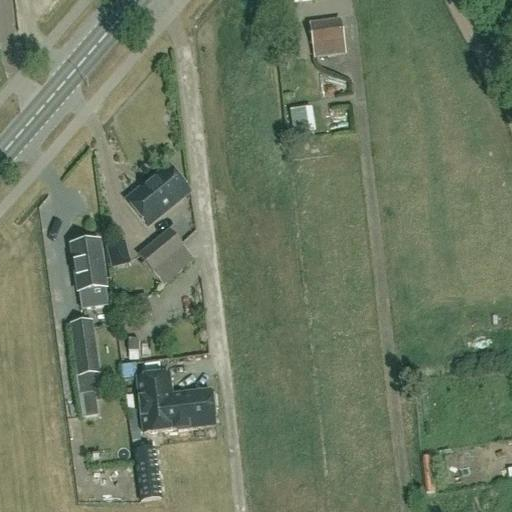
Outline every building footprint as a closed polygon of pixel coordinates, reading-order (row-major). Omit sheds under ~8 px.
[(346,57),(344,46),(341,20),(309,24),(312,51),(313,61),(346,57)] [(188,197),(168,171),(131,201),(152,226),(188,197)] [(174,228),(184,242),(198,232),(188,218),(174,228)] [(153,275),(184,249),(169,231),(138,257),(153,275)] [(105,247),(111,270),(131,265),(125,242),(105,247)] [(78,294),(105,290),(98,245),(72,249),(78,294)] [(182,296),(186,314),(196,312),(192,294),(182,296)] [(129,300),(135,320),(152,315),(146,295),(129,300)] [(79,378),(97,375),(89,324),(71,327),(79,378)] [(164,360),(165,371),(181,370),(180,360),(164,360)] [(124,363),(125,377),(138,375),(137,361),(124,363)] [(214,428),(210,394),(171,398),(168,377),(137,381),(143,437),(214,428)] [(98,418),(94,394),(78,396),(82,420),(98,418)] [(161,502),(155,451),(133,453),(140,504),(161,502)]
